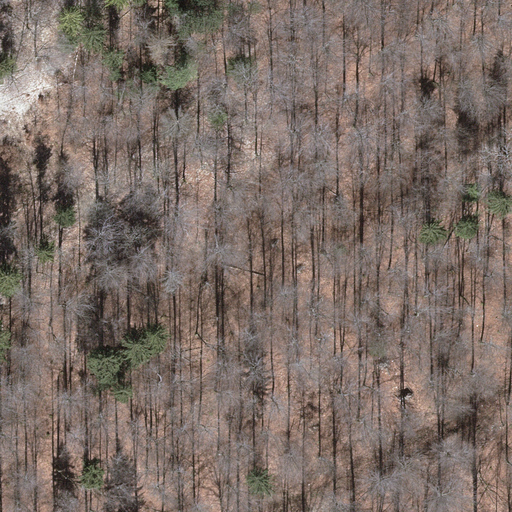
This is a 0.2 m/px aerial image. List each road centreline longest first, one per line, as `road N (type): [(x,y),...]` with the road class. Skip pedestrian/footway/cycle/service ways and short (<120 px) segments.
road 1 (track): [(295,0),(232,62),(122,142),(0,271)]
road 2 (track): [(235,511),(393,457),(511,379)]
